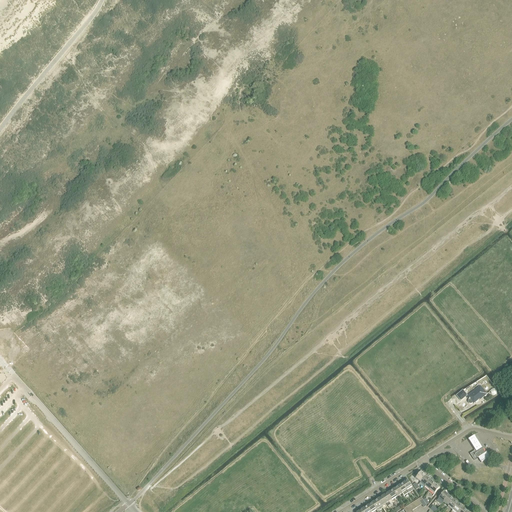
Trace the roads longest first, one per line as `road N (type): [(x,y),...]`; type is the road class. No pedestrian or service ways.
road 1 (unknown): [(128,504),(159,454),(301,286),(329,270),(364,230),(511,105)]
road 2 (unclassified): [(133,510),(29,393)]
